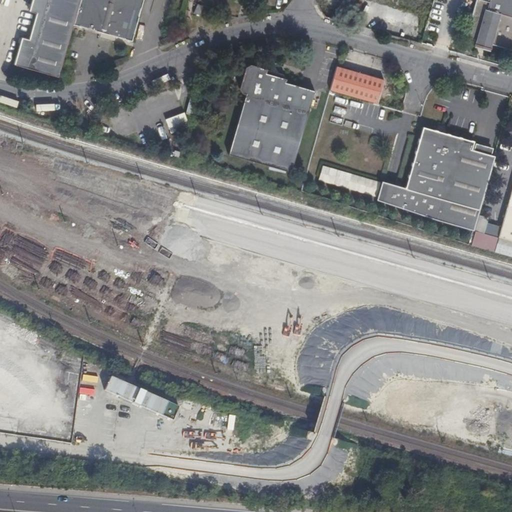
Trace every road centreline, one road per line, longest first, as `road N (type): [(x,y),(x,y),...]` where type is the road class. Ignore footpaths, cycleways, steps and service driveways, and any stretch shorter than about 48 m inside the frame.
road 1 (unclassified): [(511,86),(296,25),(258,24),(113,83),(64,94),(0,88)]
road 2 (motorway): [(122,511),(0,501)]
